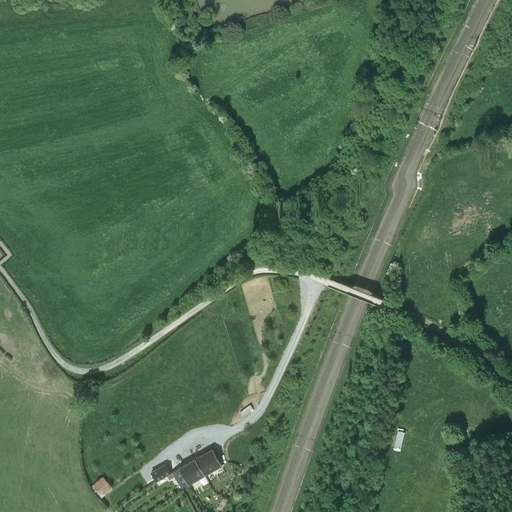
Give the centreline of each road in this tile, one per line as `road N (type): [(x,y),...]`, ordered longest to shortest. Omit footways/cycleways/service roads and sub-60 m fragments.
road 1 (unclassified): [(0,268),(57,357),(89,372),(261,269),(301,272),(392,308)]
road 2 (track): [(511,385),(471,342),(392,308)]
